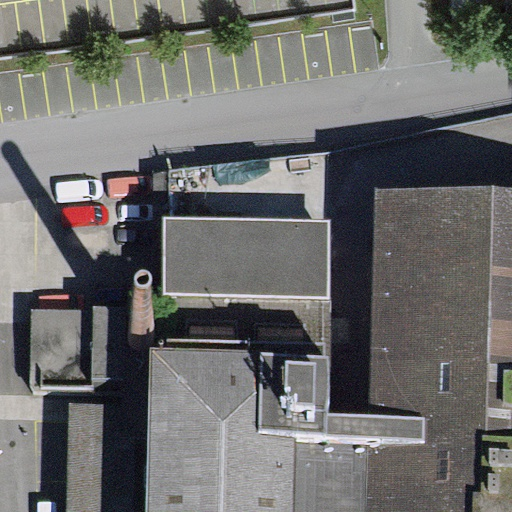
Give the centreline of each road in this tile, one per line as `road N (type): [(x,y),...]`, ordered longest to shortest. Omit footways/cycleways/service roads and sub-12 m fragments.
road 1 (residential): [(0,158),(511,82)]
road 2 (unknown): [(421,94),(367,161),(355,229),(349,511)]
